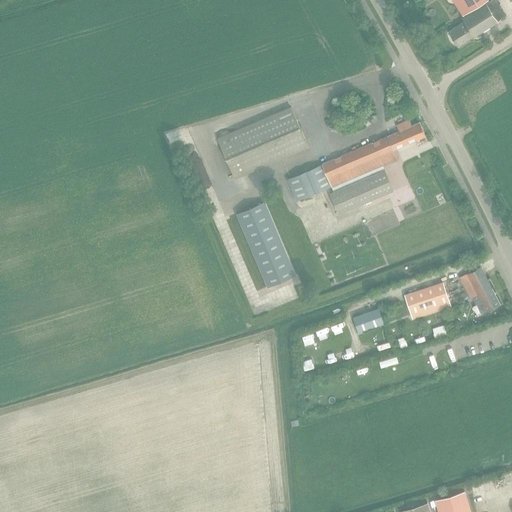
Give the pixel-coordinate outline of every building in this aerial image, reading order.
[(456,46),(505,15),(495,0),(485,7),(483,4),(461,18),(463,21),(447,31),(456,46)] [(485,0),(452,0),(462,15),(485,0)] [(217,138),(234,178),(308,147),(291,106),(217,138)] [(393,150),(426,137),(419,122),(411,125),(408,119),(396,124),(399,131),(287,179),(296,201),(331,186),(332,188),(398,160),(393,150)] [(384,169),(329,193),(338,214),(393,190),(384,169)] [(263,201),(236,213),(267,287),(295,275),(263,201)] [(477,315),(500,304),(480,266),(459,277),(471,299),(473,298),(476,304),(473,306),(477,315)] [(442,282),(404,294),(412,318),(450,306),(442,282)] [(457,302),(467,296),(465,292),(454,297),(457,302)] [(358,332),(384,323),(378,308),(352,317),(358,332)] [(470,511),(464,490),(434,499),(438,511),(470,511)] [(430,511),(427,501),(398,510),(398,511),(430,511)]
